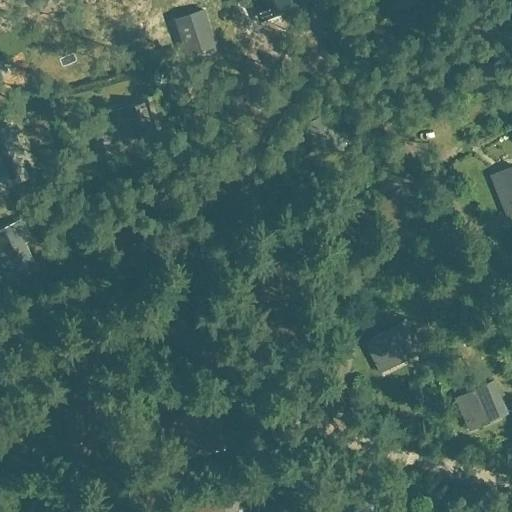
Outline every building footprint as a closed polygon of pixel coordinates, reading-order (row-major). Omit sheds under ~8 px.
[(275,14),(288,9),(287,0),(246,0),(251,11),(270,3),(275,14)] [(193,37),(198,50),(215,44),(204,9),(175,19),(182,40),(193,37)] [(68,111),(64,97),(53,100),(57,113),(68,111)] [(109,121),(114,120),(125,117),(131,138),(155,131),(147,101),(107,112),(109,121)] [(301,124),(309,143),(313,152),(341,140),(343,146),(352,142),(349,133),(338,137),(333,123),(342,119),(338,110),(301,124)] [(0,169),(1,171),(13,165),(20,179),(33,173),(10,124),(0,128),(0,169)] [(511,165),(491,174),(506,209),(511,206),(511,165)] [(406,214),(397,190),(370,200),(380,228),(409,217),(411,222),(420,219),(417,210),(406,214)] [(0,273),(14,267),(17,274),(34,266),(23,241),(30,238),(21,220),(0,229),(0,273)] [(116,269),(140,262),(131,232),(101,240),(103,249),(110,247),(116,269)] [(287,291),(279,267),(251,276),(260,304),(289,295),(290,300),(300,297),(297,288),(287,291)] [(407,349),(396,326),(369,339),(383,365),(410,352),(413,357),(422,352),(417,344),(407,349)] [(483,386),(455,397),(467,425),(495,413),(497,419),(506,415),(503,406),(492,410),(483,386)] [(91,406),(91,407),(63,412),(68,443),(97,439),(93,414),(99,413),(98,405),(91,406)] [(206,455),(221,452),(214,414),(213,414),(214,414),(206,416),(207,417),(168,424),(167,424),(170,440),(170,439),(181,437),(185,454),(194,452),(195,454),(199,454),(198,451),(204,449),(205,455),(206,455)] [(341,497),(342,511),(371,511),(371,501),(377,501),(376,493),(369,493),(369,495),(342,497),(341,497)] [(29,500),(31,511),(69,511),(68,500),(60,502),(58,495),(29,500)] [(230,502),(202,507),(202,511),(233,511),(232,508),(238,506),(236,499),(229,500),(230,502)]
